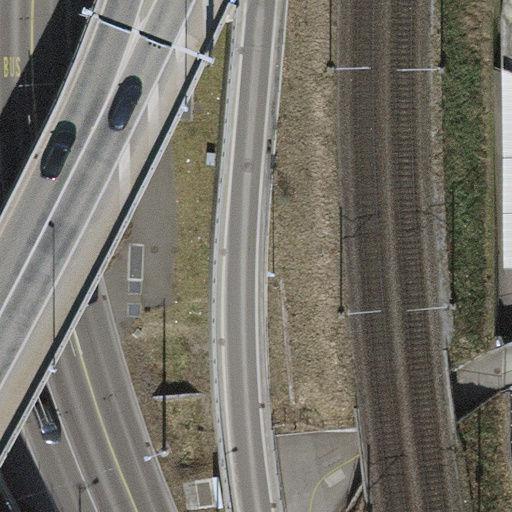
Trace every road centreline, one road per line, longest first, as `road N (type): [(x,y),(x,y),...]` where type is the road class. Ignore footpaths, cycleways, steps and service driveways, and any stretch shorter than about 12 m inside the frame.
road 1 (trunk): [(259,511),(243,297),(263,0)]
road 2 (primary): [(119,511),(24,233),(0,92)]
road 3 (trunk): [(0,345),(128,75)]
